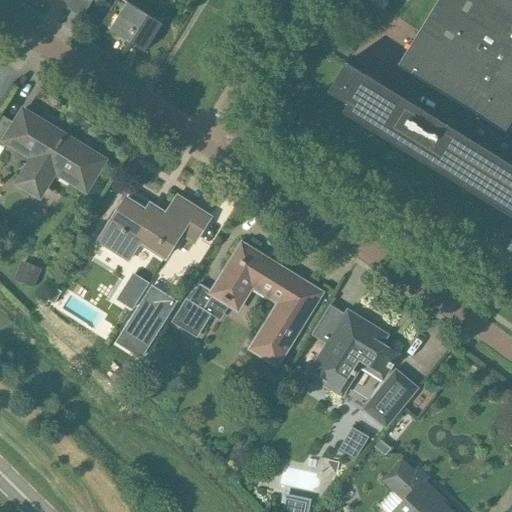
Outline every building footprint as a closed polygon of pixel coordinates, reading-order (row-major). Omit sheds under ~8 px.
[(159,21),(124,0),(116,0),(111,10),(119,15),(110,30),(144,51),(150,41),(148,40),(158,24),(157,24),(159,21)] [(511,0),(436,0),(397,65),(459,103),(446,124),(345,62),(327,91),(347,103),(342,111),(511,216),(511,0)] [(53,129),(23,111),(15,125),(2,117),(0,120),(0,146),(2,147),(5,142),(33,160),(21,180),(38,191),(55,164),(71,174),(70,182),(78,187),(93,164),(48,136),(53,129)] [(210,217),(177,197),(162,221),(126,198),(99,241),(127,259),(138,241),(165,258),(181,233),(194,242),(210,217)] [(190,292),(171,323),(198,338),(211,315),(222,298),(231,304),(236,307),(248,288),(278,306),(252,347),(276,362),(319,293),(242,245),(212,292),(200,284),(190,292)] [(43,268),(22,261),(15,280),(35,288),(43,268)] [(152,286),(124,330),(150,346),(177,301),(152,286)] [(56,288),(48,300),(54,304),(62,291),(56,288)] [(386,335),(353,314),(343,330),(337,327),(308,373),(341,394),(361,362),(383,376),(398,353),(381,342),(386,335)] [(118,369),(109,378),(111,380),(121,388),(130,378),(130,377),(119,367),(118,369)] [(386,426),(417,388),(396,371),(365,409),(386,426)] [(412,471),(399,459),(383,477),(405,498),(391,511),(449,511),(433,496),(436,493),(422,480),(425,476),(416,467),(412,471)] [(286,504),(284,511),(305,511),(308,502),(287,497),(286,504)]
